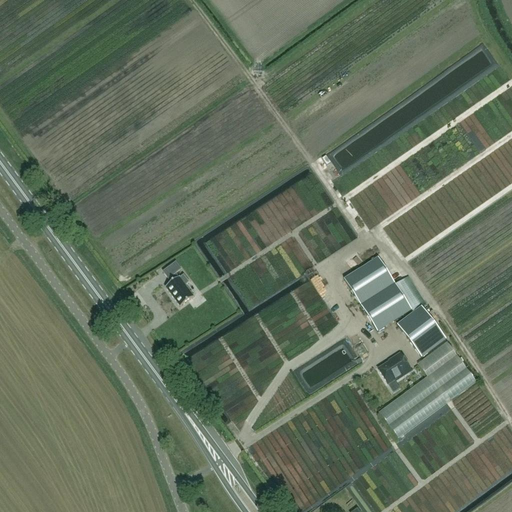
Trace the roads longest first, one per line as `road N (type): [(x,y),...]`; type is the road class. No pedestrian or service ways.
road 1 (unclassified): [(182,511),(142,403),(0,208)]
road 2 (primary): [(172,396),(0,160)]
road 3 (primary): [(263,511),(172,396)]
road 4 (primary): [(172,396),(245,511)]
